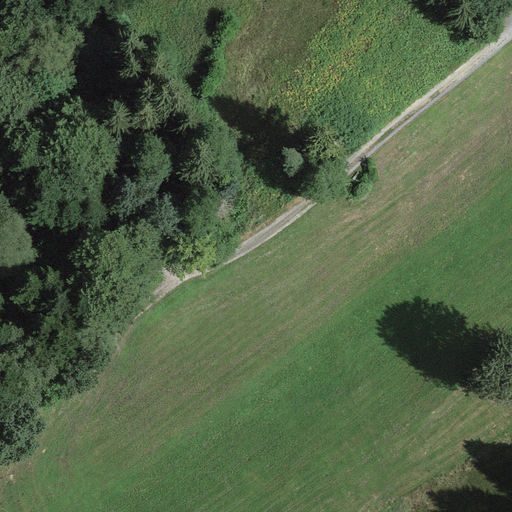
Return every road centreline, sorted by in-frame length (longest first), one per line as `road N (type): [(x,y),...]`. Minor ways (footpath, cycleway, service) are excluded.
road 1 (track): [(511,34),(400,113),(273,231),(174,279),(0,426)]
road 2 (track): [(0,288),(81,258),(121,255),(156,259),(174,279)]
